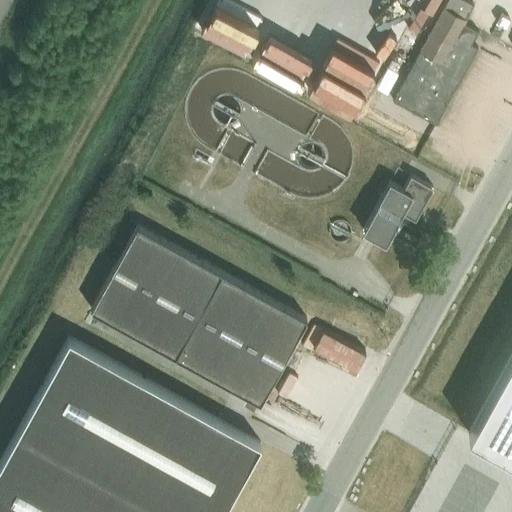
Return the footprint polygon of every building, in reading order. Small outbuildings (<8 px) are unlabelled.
[(394,97),(440,124),(492,33),(445,6),(394,97)] [(419,217),(435,184),(414,174),(408,187),(393,180),(369,229),(393,240),(407,212),(419,217)] [(100,304),(274,394),(319,308),(145,218),(100,304)] [(226,511),(269,435),(79,332),(0,477),(0,511),(226,511)] [(511,511),(511,363),(477,427),(511,446),(511,511)]
